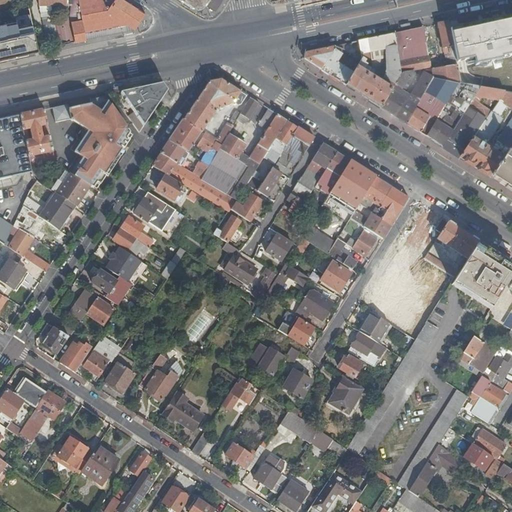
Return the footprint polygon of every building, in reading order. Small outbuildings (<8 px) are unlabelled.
[(76,0),(69,0),(68,13),(70,23),(80,20),(78,10),(79,1),(76,0)] [(83,0),(79,1),(78,10),(80,20),(83,33),(123,24),(134,30),(143,14),(121,0),(114,0),(109,11),(106,10),(103,0),(83,0)] [(176,0),(189,8),(198,10),(204,6),(208,0),(176,0)] [(0,59),(36,52),(28,13),(16,15),(17,19),(0,21),(0,59)] [(80,20),(70,23),(74,44),(83,33),(80,20)] [(448,22),(438,25),(442,49),(453,46),(451,35),(448,22)] [(412,60),(428,58),(423,28),(406,31),(412,60)] [(406,31),(394,34),(396,46),(399,62),(412,60),(406,31)] [(394,34),(367,40),(369,50),(387,46),(387,48),(396,46),(394,34)] [(341,56),(342,54),(345,56),(347,52),(343,51),(345,45),(306,53),(305,59),(380,107),(394,86),(395,84),(401,73),(399,62),(396,46),(387,48),(387,46),(369,50),(367,40),(354,43),(359,64),(357,63),(355,66),(341,56)] [(453,46),(442,49),(446,68),(457,67),(457,66),(456,60),(453,46)] [(401,73),(395,84),(402,88),(413,71),(430,68),(428,58),(412,60),(399,62),(401,73)] [(430,71),(432,78),(432,79),(458,83),(460,84),(457,69),(457,67),(446,68),(430,71)] [(411,94),(420,99),(427,87),(432,78),(423,73),(411,94)] [(432,78),(427,87),(453,92),(458,83),(432,79),(432,78)] [(241,105),(246,96),(221,80),(209,82),(169,142),(186,153),(192,145),(193,146),(196,140),(195,139),(200,132),(202,133),(217,111),(235,103),(238,105),(241,105)] [(460,84),(458,83),(453,92),(448,99),(458,106),(459,104),(466,109),(479,88),(474,87),(467,85),(460,84)] [(162,84),(121,93),(134,113),(128,117),(139,133),(167,91),(162,84)] [(394,86),(380,107),(406,123),(415,108),(419,101),(394,86)] [(419,101),(415,108),(430,117),(435,121),(440,113),(448,99),(453,92),(427,87),(420,99),(419,101)] [(466,109),(443,147),(459,157),(484,121),(485,120),(474,113),(479,104),(474,101),(476,99),(476,96),(498,101),(504,92),(479,88),(466,109)] [(511,93),(504,92),(498,101),(491,112),(497,116),(498,117),(506,105),(511,109),(511,93)] [(129,132),(104,97),(89,101),(90,106),(68,111),(67,105),(51,109),(54,123),(70,119),(89,131),(75,152),(83,158),(77,168),(79,169),(74,176),(90,186),(93,188),(102,174),(104,175),(121,149),(119,148),(129,132)] [(259,104),(250,98),(240,114),(236,121),(242,124),(247,119),(249,119),(259,104)] [(435,121),(426,136),(443,147),(466,109),(459,104),(458,106),(450,118),(445,116),(440,124),(435,121)] [(415,108),(406,123),(420,133),(430,117),(415,108)] [(287,121),(268,109),(254,131),(263,136),(249,159),(259,165),(261,162),(264,157),(287,121)] [(47,125),(44,111),(19,116),(22,130),(27,129),(30,128),(33,141),(29,142),(25,142),(28,157),(32,156),(45,153),(49,168),(55,163),(49,137),(45,138),(42,139),(39,126),(43,126),(47,125)] [(236,121),(240,114),(237,112),(232,119),(235,122),(236,121)] [(485,120),(484,121),(490,125),(497,116),(491,112),(485,120)] [(440,113),(435,121),(440,124),(445,116),(440,113)] [(22,130),(19,116),(9,118),(18,154),(15,155),(18,166),(11,177),(32,173),(29,162),(28,157),(25,142),(22,130)] [(430,117),(420,133),(426,136),(435,121),(430,117)] [(18,154),(9,118),(0,120),(0,179),(11,177),(18,166),(15,155),(18,154)] [(235,122),(232,119),(229,123),(227,123),(216,140),(205,134),(197,147),(207,153),(209,154),(212,149),(217,152),(219,149),(228,134),(235,122)] [(297,128),(287,121),(264,157),(269,161),(273,155),(275,151),(280,155),(297,128)] [(459,157),(491,177),(507,152),(502,149),(500,152),(501,153),(499,155),(495,153),(497,150),(493,148),(491,150),(484,146),(488,141),(484,139),(489,131),(487,130),(490,125),(484,121),(459,157)] [(314,139),(297,128),(280,155),(278,158),(271,168),(286,178),(291,171),(287,168),(290,162),(295,165),(302,153),(304,154),(314,139)] [(511,128),(502,144),(503,145),(501,148),(502,149),(507,152),(510,147),(511,144),(511,128)] [(245,145),(228,134),(219,149),(225,153),(224,155),(226,157),(225,160),(227,161),(230,156),(236,160),(240,153),(245,145)] [(189,154),(186,153),(169,142),(161,154),(176,165),(181,157),(185,160),(189,154)] [(336,152),(322,144),(311,161),(307,168),(315,173),(321,176),(325,169),(336,152)] [(491,177),(511,190),(511,155),(509,154),(510,152),(511,152),(511,150),(511,148),(510,147),(507,152),(491,177)] [(121,149),(104,175),(107,177),(124,151),(121,149)] [(201,179),(201,180),(200,180),(236,201),(243,191),(245,187),(235,180),(249,159),(240,153),(236,160),(230,156),(227,161),(225,160),(226,157),(224,155),(225,153),(219,149),(217,152),(208,166),(201,179)] [(207,153),(202,162),(204,164),(208,166),(217,152),(212,149),(209,154),(207,153)] [(350,161),(336,152),(325,169),(329,171),(327,175),(334,180),(337,176),(339,178),(350,161)] [(176,165),(161,154),(152,167),(229,213),(230,210),(234,205),(236,201),(200,180),(201,180),(176,165)] [(259,165),(249,159),(235,180),(245,187),(246,185),(259,165)] [(362,197),(375,177),(372,176),(371,175),(370,175),(368,173),(365,172),(361,168),(357,166),(354,164),(350,161),(339,178),(336,183),(339,185),(332,197),(336,200),(348,208),(353,211),(354,211),(358,203),(362,197)] [(208,166),(204,164),(197,176),(201,179),(208,166)] [(271,168),(257,192),(269,199),(274,202),(289,179),(286,178),(271,168)] [(320,178),(306,169),(294,188),(308,197),(314,187),(316,183),(320,178)] [(325,169),(321,176),(320,178),(316,183),(322,187),(320,190),(328,195),(336,183),(339,178),(337,176),(334,180),(327,175),(329,171),(325,169)] [(76,207),(90,186),(74,176),(71,173),(64,184),(57,195),(75,206),(76,207)] [(184,187),(166,176),(157,191),(179,204),(185,194),(180,191),(183,188),(184,188),(184,187)] [(407,198),(375,177),(362,197),(376,205),(396,217),(407,198)] [(55,193),(57,195),(64,184),(58,180),(51,190),(55,193)] [(246,185),(245,187),(243,191),(251,196),(255,190),(246,185)] [(290,194),(304,203),(308,197),(294,188),(290,194)] [(255,190),(251,196),(262,203),(265,205),(269,199),(257,192),(255,190)] [(44,221),(58,230),(75,206),(57,195),(55,193),(39,218),(44,221)] [(167,206),(148,194),(134,215),(151,226),(155,219),(151,217),(156,210),(162,214),(167,206)] [(304,203),(290,194),(287,199),(293,203),(288,211),(296,216),(304,203)] [(332,206),(336,200),(332,197),(328,195),(322,204),(327,207),(329,204),(332,206)] [(234,205),(230,210),(250,223),(262,203),(251,196),(241,210),(234,205)] [(376,205),(362,197),(358,203),(372,212),(376,205)] [(34,207),(25,201),(22,207),(31,212),(34,207)] [(391,224),(396,217),(376,205),(372,212),(391,224)] [(420,206),(357,305),(370,313),(389,325),(414,341),(424,324),(389,302),(394,293),(403,299),(415,280),(407,274),(441,219),(420,206)] [(19,230),(33,239),(44,221),(39,218),(31,212),(22,207),(13,226),(16,229),(24,215),(27,216),(19,230)] [(382,239),(391,224),(372,212),(367,219),(354,211),(353,211),(349,218),(364,228),(377,236),(382,239)] [(222,233),(218,230),(214,236),(226,244),(229,239),(235,243),(240,236),(234,232),(240,223),(232,217),(222,233)] [(0,242),(4,245),(13,226),(0,218),(0,242)] [(129,218),(121,229),(149,248),(154,242),(140,232),(143,227),(129,218)] [(477,243),(446,223),(436,239),(449,248),(447,250),(450,252),(452,249),(467,259),(476,245),(477,243)] [(45,273),(49,267),(25,251),(33,239),(19,230),(16,229),(13,226),(4,245),(45,273)] [(333,242),(308,227),(301,239),(302,239),(326,254),(331,246),(333,242)] [(364,257),(377,236),(364,228),(355,242),(350,239),(352,236),(342,229),(335,240),(345,246),(348,248),(349,247),(364,257)] [(149,248),(121,229),(114,241),(137,256),(140,251),(145,254),(149,248)] [(291,245),(276,234),(264,252),(280,262),(291,245)] [(302,239),(295,249),(301,253),(307,243),(302,239)] [(335,240),(333,242),(331,246),(341,252),(345,246),(335,240)] [(240,252),(226,244),(222,250),(229,255),(235,259),(240,252)] [(457,274),(455,279),(452,283),(491,308),(511,274),(511,268),(476,245),(467,259),(457,274)] [(326,254),(352,270),(357,262),(341,252),(331,246),(326,254)] [(141,262),(119,247),(105,268),(119,278),(127,283),(141,262)] [(176,266),(185,252),(180,249),(171,262),(176,266)] [(441,270),(453,278),(455,279),(457,274),(426,254),(423,259),(441,270)] [(235,259),(229,255),(221,268),(225,271),(246,286),(256,271),(235,259)] [(24,271),(9,261),(0,274),(0,282),(12,290),(17,283),(21,285),(26,288),(27,286),(22,282),(19,280),(24,271)] [(171,262),(161,276),(167,280),(176,266),(171,262)] [(321,281),(339,293),(351,274),(332,262),(321,281)] [(288,268),(284,265),(279,273),(283,276),(288,268)] [(304,277),(288,268),(283,276),(286,278),(299,285),(304,277)] [(253,297),(261,302),(265,296),(277,276),(267,269),(263,276),(266,278),(253,297)] [(427,293),(439,301),(453,278),(441,270),(427,293)] [(24,271),(19,280),(22,282),(28,274),(24,271)] [(105,298),(118,306),(131,286),(127,283),(119,278),(117,282),(99,271),(92,282),(108,294),(105,298)] [(283,276),(279,273),(277,276),(265,296),(274,302),(276,298),(274,297),(277,292),(278,292),(286,278),(283,276)] [(17,283),(12,290),(16,292),(21,285),(17,283)] [(70,314),(80,321),(95,299),(85,292),(70,314)] [(296,313),(305,318),(309,313),(322,321),(332,304),(312,292),(309,292),(296,313)] [(141,307),(146,311),(153,300),(148,297),(141,307)] [(80,321),(81,321),(86,315),(96,299),(95,299),(80,321)] [(96,299),(86,315),(103,326),(114,310),(97,299),(96,299)] [(358,332),(359,333),(377,344),(389,325),(370,313),(358,332)] [(303,345),(314,328),(299,318),(288,336),(303,345)] [(390,378),(378,397),(346,449),(347,450),(356,457),(437,328),(426,321),(424,324),(414,341),(402,360),(390,378)] [(59,332),(69,338),(74,330),(64,324),(59,332)] [(511,326),(503,341),(500,346),(511,353),(511,352),(511,326)] [(42,346),(57,356),(69,338),(59,332),(53,328),(42,346)] [(350,347),(347,352),(372,367),(378,359),(377,358),(384,348),(377,344),(359,333),(353,343),(355,344),(353,348),(350,347)] [(485,345),(473,337),(460,359),(483,373),(495,353),(498,349),(491,345),(489,349),(485,346),(485,345)] [(128,357),(136,344),(131,340),(122,353),(128,357)] [(60,364),(75,373),(91,349),(85,345),(84,346),(79,343),(77,345),(74,343),(60,364)] [(283,358),(284,358),(286,356),(278,351),(279,350),(279,348),(273,344),(272,345),(269,349),(260,344),(248,363),(256,369),(258,366),(272,375),(283,358)] [(500,346),(498,349),(495,353),(503,359),(502,361),(495,357),(482,378),(488,381),(508,395),(511,388),(511,385),(502,379),(511,362),(511,353),(500,346)] [(292,363),(299,352),(291,347),(286,356),(284,358),(292,363)] [(96,382),(108,363),(96,354),(93,358),(90,356),(83,367),(92,373),(89,377),(96,382)] [(118,354),(112,363),(116,365),(105,383),(113,388),(123,394),(134,377),(128,373),(134,364),(118,354)] [(158,356),(138,386),(161,401),(169,389),(170,390),(182,371),(177,363),(175,361),(166,371),(169,373),(165,378),(161,384),(154,379),(157,373),(166,360),(158,356)] [(353,377),(361,365),(352,359),(349,363),(343,360),(338,369),(353,377)] [(311,381),(292,371),(282,388),(301,399),(311,381)] [(161,384),(165,378),(157,373),(154,379),(161,384)] [(251,385),(238,376),(222,402),(228,407),(232,406),(237,398),(247,404),(253,394),(250,393),(249,393),(247,391),(251,385)] [(480,377),(471,391),(470,392),(477,397),(496,408),(504,395),(488,385),(481,395),(479,394),(488,381),(482,378),(480,377)] [(347,414),(361,390),(343,379),(329,403),(347,414)] [(25,380),(15,395),(36,409),(38,406),(46,394),(25,380)] [(113,388),(112,390),(121,396),(123,394),(113,388)] [(0,415),(0,417),(10,423),(24,402),(7,391),(0,401),(0,410),(3,412),(0,415)] [(47,391),(46,394),(38,406),(46,411),(44,414),(53,420),(63,406),(58,403),(61,400),(47,391)] [(461,407),(467,398),(456,391),(398,484),(409,491),(437,446),(448,428),(456,415),(461,407)] [(187,400),(176,392),(161,415),(172,422),(174,419),(193,431),(203,417),(184,404),(187,400)] [(504,395),(496,408),(499,410),(507,397),(504,395)] [(496,408),(477,397),(475,399),(478,401),(470,413),(473,415),(486,424),(496,408)] [(290,411),(296,416),(300,411),(293,406),(290,411)] [(470,413),(461,407),(456,415),(468,423),(473,415),(470,413)] [(499,410),(496,408),(486,424),(489,426),(499,410)] [(319,431),(302,419),(296,416),(290,411),(289,410),(276,430),(283,435),(287,428),(308,442),(307,444),(309,446),(319,431)] [(41,428),(29,419),(21,431),(20,433),(32,441),(41,428)] [(10,423),(6,429),(17,437),(20,433),(21,431),(10,423)] [(506,447),(482,431),(473,444),(493,457),(494,456),(498,459),(506,447)] [(210,437),(203,433),(191,452),(199,457),(210,437)] [(81,471),(93,453),(69,437),(63,446),(59,444),(52,456),(72,471),(71,472),(78,476),(81,471)] [(341,457),(346,450),(332,441),(329,446),(331,448),(330,450),(341,457)] [(225,456),(250,472),(260,456),(265,448),(260,445),(253,457),(233,444),(225,456)] [(493,458),(473,445),(464,458),(484,471),(493,458)] [(118,460),(98,446),(93,453),(81,471),(102,485),(118,460)] [(437,446),(409,491),(408,491),(418,498),(434,471),(436,472),(439,466),(448,454),(442,449),(437,446)] [(153,456),(144,450),(131,471),(139,477),(153,456)] [(459,464),(448,454),(439,466),(452,475),(459,464)] [(250,472),(248,475),(254,479),(266,461),(260,456),(250,472)] [(277,494),(286,480),(280,475),(284,470),(285,463),(280,460),(278,462),(269,456),(266,461),(254,479),(277,494)] [(486,476),(492,481),(497,474),(503,465),(496,460),(486,476)] [(511,470),(503,465),(497,474),(511,484),(511,470)] [(376,470),(370,466),(362,478),(368,482),(373,475),(376,470)] [(391,480),(376,470),(373,475),(388,484),(391,480)] [(333,472),(312,504),(324,511),(338,492),(355,503),(362,492),(333,472)] [(153,480),(143,473),(130,493),(118,511),(119,511),(130,511),(144,492),(145,493),(153,480)] [(295,511),(308,493),(291,481),(276,503),(289,511),(295,511)] [(116,511),(118,511),(130,493),(120,486),(113,496),(114,497),(103,511),(116,511)] [(176,511),(178,511),(188,498),(172,488),(162,502),(176,511)] [(408,491),(406,490),(398,502),(412,511),(432,511),(434,509),(418,498),(408,491)] [(213,511),(214,511),(198,500),(190,511),(213,511)]
